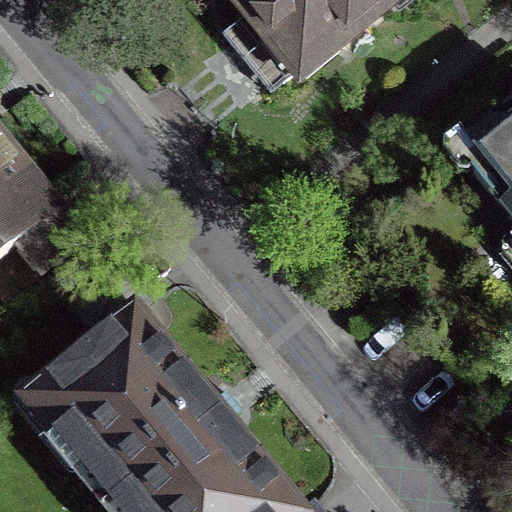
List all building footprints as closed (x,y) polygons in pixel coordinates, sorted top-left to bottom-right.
[(228,0),(263,41),(310,97),(425,0),(228,0)] [(511,108),(457,153),(503,211),(511,222),(511,236),(501,245),(511,258),(511,108)] [(60,188),(56,191),(0,123),(0,237),(4,234),(36,274),(93,227),(60,188)] [(125,267),(73,311),(101,344),(144,308),(147,312),(157,304),(125,267)] [(101,344),(23,409),(109,511),(314,511),(234,416),(147,312),(144,308),(101,344)]
